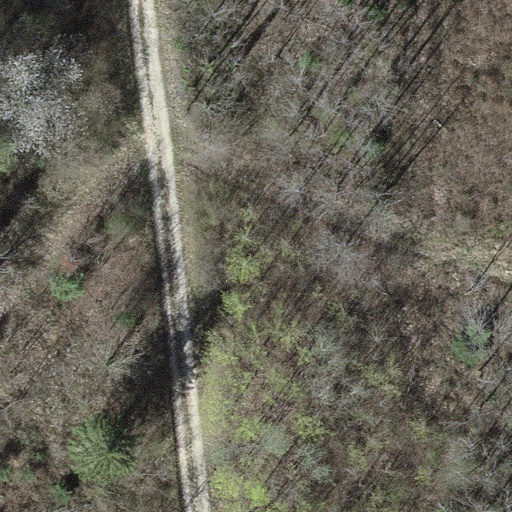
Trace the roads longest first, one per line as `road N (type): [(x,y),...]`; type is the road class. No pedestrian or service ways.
road 1 (track): [(146,0),(194,511)]
road 2 (track): [(0,293),(165,183)]
